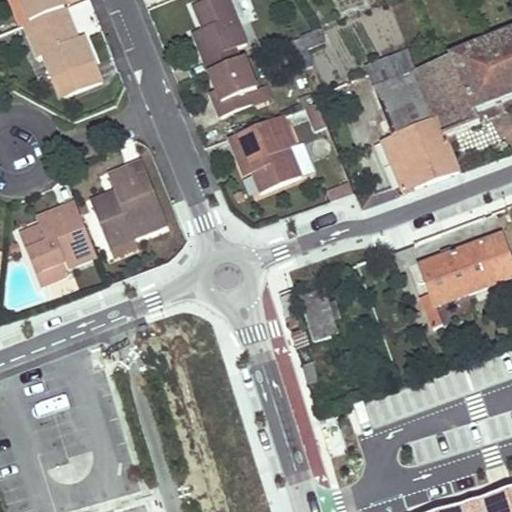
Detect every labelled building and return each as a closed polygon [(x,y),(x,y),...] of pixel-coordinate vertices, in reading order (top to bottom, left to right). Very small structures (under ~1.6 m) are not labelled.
[(22,0),(33,24),(68,10),(63,0),(22,0)] [(228,0),(215,0),(197,7),(205,30),(196,34),(214,76),(242,64),(236,50),(247,46),(228,0)] [(33,24),(27,27),(40,58),(46,57),(62,98),(69,98),(104,84),(86,37),(80,38),(68,10),(33,24)] [(320,31),(295,41),(300,54),(325,44),(320,31)] [(511,35),(420,71),(421,73),(446,138),(482,124),(477,113),(511,99),(511,35)] [(242,64),(214,76),(220,92),(225,105),(216,108),(221,120),(252,107),(247,95),(258,91),(248,61),(242,64)] [(403,61),(371,75),(377,90),(408,76),(403,61)] [(408,76),(377,90),(395,138),(416,192),(460,175),(446,138),(421,73),(408,76)] [(258,91),(247,95),(252,107),(270,100),(265,88),(258,91)] [(220,92),(211,96),(216,108),(225,105),(220,92)] [(319,104),(310,108),(320,132),(329,129),(319,104)] [(285,118),(231,140),(243,170),(250,168),(254,177),(261,195),(305,177),(293,149),(296,148),(285,118)] [(395,138),(385,142),(405,196),(416,192),(395,138)] [(296,148),(293,149),(305,177),(313,173),(301,146),(296,148)] [(117,194),(92,204),(108,242),(133,231),(137,240),(170,226),(144,163),(110,177),(117,194)] [(250,168),(243,170),(246,180),(254,177),(250,168)] [(356,197),(352,188),(330,195),(333,204),(356,197)] [(68,271),(99,258),(76,204),(46,216),(51,226),(43,229),(22,238),(38,276),(65,265),(68,271)] [(51,226),(46,216),(39,219),(43,229),(51,226)] [(133,231),(108,242),(116,260),(141,250),(137,240),(133,231)] [(511,281),(511,268),(503,243),(485,249),(483,247),(422,270),(436,311),(497,288),(497,286),(511,281)] [(68,271),(65,265),(38,276),(48,299),(75,288),(68,271)] [(321,285),(315,265),(273,280),(279,298),(293,293),(321,285)] [(293,293),(279,298),(298,358),(309,356),(311,355),(293,293)] [(338,338),(325,295),(302,301),(315,344),(338,338)] [(309,356),(298,358),(318,420),(328,416),(309,356)]
